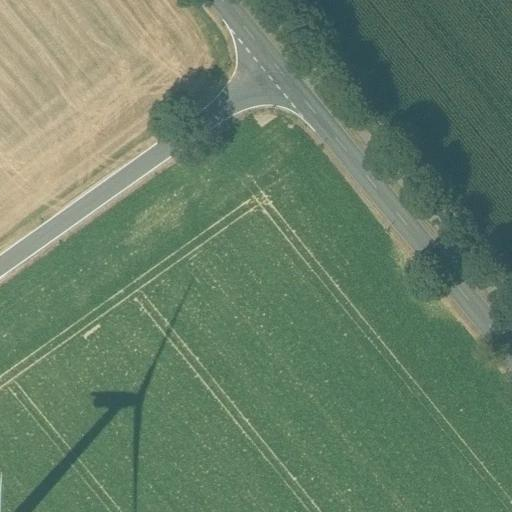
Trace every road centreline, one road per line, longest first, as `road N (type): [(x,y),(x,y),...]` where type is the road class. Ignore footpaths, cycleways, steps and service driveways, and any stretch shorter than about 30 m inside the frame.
road 1 (secondary): [(511,348),(281,64)]
road 2 (tertiary): [(281,64),(0,267)]
